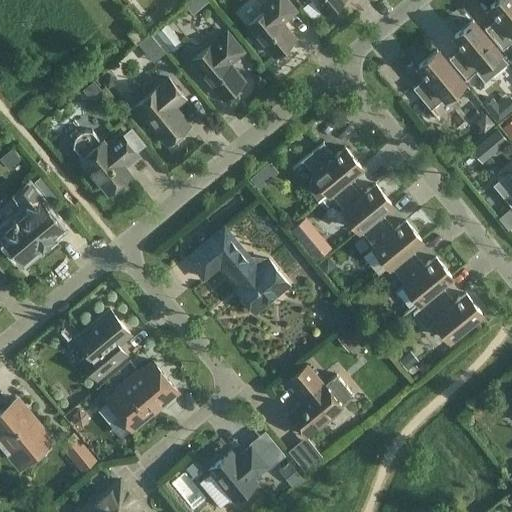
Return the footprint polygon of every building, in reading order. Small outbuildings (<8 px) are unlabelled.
[(249,24),(274,55),(282,49),(285,49),(292,43),(292,40),(294,38),(281,23),(296,11),(287,0),(268,0),(261,6),(265,10),(249,24)] [(314,0),(325,12),(333,6),(336,7),(343,1),(342,0),(314,0)] [(484,28),(502,50),(503,49),(511,41),(511,0),(497,0),(490,6),(494,12),(496,15),(497,15),(500,18),(487,29),(485,27),(484,28)] [(185,15),(172,22),(185,43),(198,35),(185,15)] [(449,58),(467,80),(467,79),(481,67),(481,68),(499,52),(473,20),(454,36),(459,41),(458,42),(460,45),(461,44),(464,48),(451,59),(449,57),(449,58)] [(153,33),(168,51),(171,48),(173,51),(183,42),(168,23),(153,33)] [(135,26),(127,33),(137,44),(145,37),(135,26)] [(192,60),(223,97),(231,91),(234,91),(241,85),(241,82),(243,80),(229,63),(244,51),(227,31),(192,60)] [(413,88),(438,118),(439,118),(431,108),(445,97),(464,82),(437,50),(418,65),(423,71),(422,72),(425,75),(425,74),(428,77),(415,88),(414,87),(413,88)] [(135,105),(167,144),(190,124),(175,106),(185,98),(169,78),(158,86),(135,105)] [(73,146),(82,157),(81,157),(109,191),(130,174),(123,166),(138,153),(120,132),(106,144),(102,140),(101,141),(92,130),(83,130),(75,136),(73,146)] [(498,131),(485,141),(494,152),(507,142),(498,131)] [(314,174),(313,174),(312,175),(309,180),(308,185),(310,190),(319,200),(361,166),(346,147),(340,152),(339,151),(336,154),(337,155),(333,157),(322,144),(324,143),(323,142),(292,167),(293,168),(303,160),(314,174)] [(344,211),(359,229),(391,202),(376,184),(370,189),(369,188),(366,190),(367,191),(364,194),(352,181),(354,179),(353,178),(332,196),(332,197),(333,197),(344,210),(344,211)] [(511,207),(511,183),(501,193),(494,183),(493,184),(510,205),(511,207)] [(1,234),(22,260),(40,245),(42,247),(53,238),(51,236),(63,226),(29,186),(18,195),(28,207),(1,229),(3,232),(1,234)] [(511,207),(510,205),(496,217),(506,229),(511,224),(511,207)] [(374,247),(389,266),(421,239),(406,220),(400,225),(399,224),(396,227),(397,228),(394,230),(383,217),(384,216),(384,215),(362,233),(363,234),(363,233),(374,247)] [(241,295),(255,312),(289,283),(269,259),(268,259),(243,257),(232,243),(232,236),(224,226),(186,257),(203,277),(221,263),(238,284),(234,287),(235,288),(237,286),(243,293),(241,295)] [(404,312),(405,313),(451,275),(436,257),(430,261),(430,260),(427,263),(427,264),(424,267),(413,253),(414,252),(414,251),(392,269),(404,283),(405,285),(397,292),(410,308),(404,312)] [(435,321),(449,338),(481,312),(466,293),(460,298),(460,297),(457,299),(457,300),(454,303),(443,290),(445,288),(444,288),(413,313),(426,328),(435,321)] [(118,344),(131,334),(110,309),(75,338),(88,353),(81,359),(98,379),(127,355),(118,344)] [(352,326),(371,348),(391,331),(372,309),(352,326)] [(113,424),(121,417),(132,429),(154,410),(153,408),(162,401),(163,403),(178,391),(153,360),(139,371),(138,370),(118,386),(120,388),(106,399),(110,404),(101,411),(113,424)] [(288,414),(305,435),(327,417),(329,419),(341,409),(339,407),(355,395),(337,373),(324,384),(307,364),(288,380),(305,400),(288,414)] [(10,450),(20,462),(50,437),(39,424),(39,425),(28,411),(17,397),(0,411),(0,451),(3,455),(10,450)] [(82,471),(97,459),(74,431),(59,443),(82,471)] [(209,469),(234,500),(257,482),(253,477),(268,465),(251,445),(241,454),(242,455),(238,459),(231,451),(209,469)] [(308,454),(291,467),(300,479),(317,465),(308,454)] [(143,511),(139,507),(140,506),(118,479),(117,480),(119,482),(84,511),(82,509),(81,510),(83,511),(143,511)]
